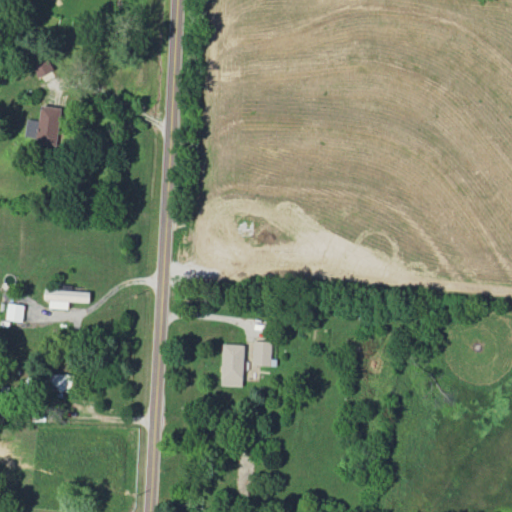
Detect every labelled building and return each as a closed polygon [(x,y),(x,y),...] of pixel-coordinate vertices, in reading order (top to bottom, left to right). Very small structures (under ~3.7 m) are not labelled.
[(38,77),(54,69),(45,52),(29,60),(38,77)] [(25,142),(60,144),(62,107),(40,106),(40,120),(26,119),(25,142)] [(68,308),(68,301),(90,302),(90,290),(44,289),(44,300),(50,300),(49,308),(68,308)] [(22,321),(24,304),(7,303),(6,319),(22,321)] [(253,364),(271,364),(271,341),(253,341),(253,364)] [(244,344),(222,344),(221,386),(243,386),(244,344)] [(73,374),(49,373),(49,390),(73,391),(73,374)]
